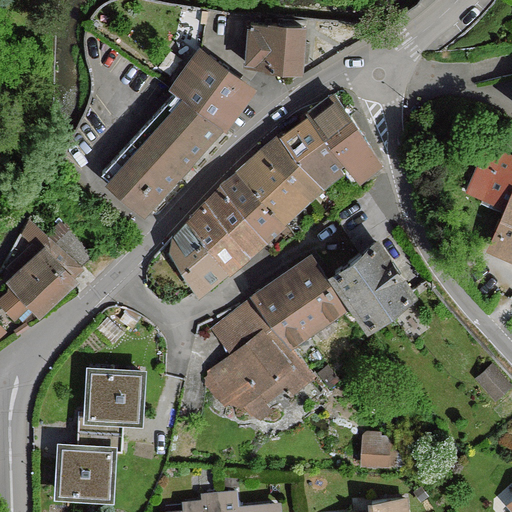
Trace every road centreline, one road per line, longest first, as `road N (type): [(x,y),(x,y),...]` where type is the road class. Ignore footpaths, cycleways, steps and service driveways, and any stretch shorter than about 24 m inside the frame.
road 1 (residential): [(26,346),(97,295),(288,106),(337,75),(379,74)]
road 2 (residential): [(511,351),(443,273),(421,233),(379,74)]
road 3 (residential): [(13,511),(11,414),(26,346)]
